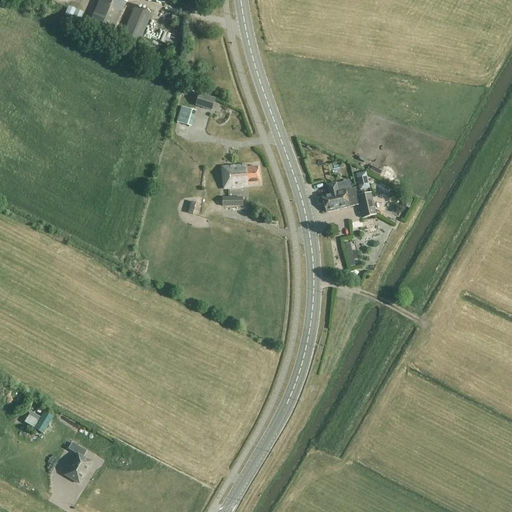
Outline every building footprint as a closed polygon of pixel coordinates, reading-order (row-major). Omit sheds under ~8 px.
[(107,0),(106,4),(99,1),(89,23),(113,34),(122,12),(123,13),(128,0),(107,0)] [(135,8),(123,36),(139,43),(151,15),(135,8)] [(171,39),(186,44),(190,32),(175,27),(171,39)] [(215,99),(199,95),(196,106),(211,111),(215,99)] [(192,127),(197,112),(181,107),(177,123),(192,127)] [(246,166),(222,168),(223,190),(242,189),(241,186),(258,185),(257,168),(246,169),(246,166)] [(369,189),(365,174),(356,176),(359,192),(369,189)] [(321,196),(323,204),(347,199),(357,197),(355,189),(338,193),(336,184),(326,186),(328,195),(321,196)] [(375,217),(370,194),(357,197),(347,199),(323,204),(325,213),(359,206),(362,219),(375,217)] [(241,199),(222,199),(223,207),(242,207),(241,199)] [(358,237),(362,261),(369,260),(365,236),(358,237)] [(345,245),(351,268),(357,267),(357,265),(355,265),(350,243),(345,245)] [(364,283),(365,273),(348,272),(347,282),(364,283)] [(45,413),(34,430),(43,435),(53,418),(45,413)] [(92,463),(83,458),(86,452),(72,444),(68,450),(77,456),(65,476),(79,484),(92,463)]
